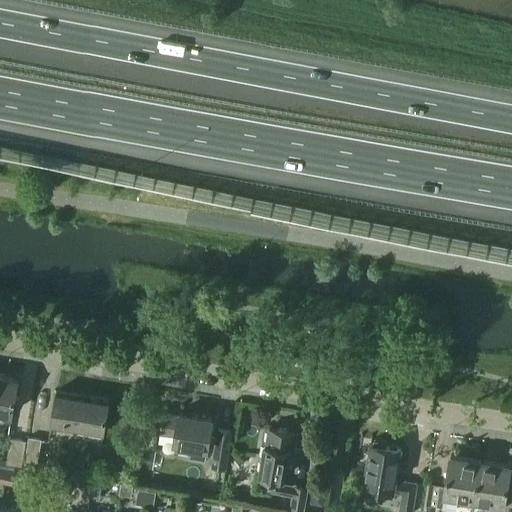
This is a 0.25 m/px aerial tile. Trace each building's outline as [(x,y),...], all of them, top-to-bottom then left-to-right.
[(0,376),(0,413),(12,415),(18,379),(0,376)] [(57,391),(51,422),(104,431),(109,400),(57,391)] [(163,412),(160,432),(174,435),(172,443),(190,446),(188,456),(206,459),(212,417),(180,412),(179,414),(163,412)] [(264,441),(258,475),(262,475),(262,474),(271,476),(268,491),(292,495),(288,511),(304,511),(309,485),(283,481),(283,479),(285,479),(288,460),(291,461),(296,432),(287,430),(286,428),(280,427),(278,429),(270,427),(267,442),(264,441)] [(212,467),(225,470),(232,432),(218,429),(212,467)] [(29,437),(24,466),(37,468),(42,439),(29,437)] [(10,438),(6,463),(22,466),(26,440),(10,438)] [(370,443),(363,488),(396,493),(401,494),(398,511),(413,511),(418,482),(397,479),(401,448),(388,446),(389,442),(374,439),(374,444),(370,443)] [(428,483),(423,511),(438,511),(439,508),(456,510),(458,497),(461,498),(474,500),(480,460),(451,455),(446,486),(428,483)] [(480,460),(474,500),(490,502),(490,509),(503,511),(504,505),(510,464),(480,460)] [(15,469),(6,468),(4,483),(12,484),(15,469)] [(84,480),(82,496),(90,497),(93,481),(84,480)] [(93,481),(90,497),(100,498),(102,483),(93,481)] [(138,490),(136,504),(144,506),(146,490),(138,489),(138,490)] [(146,490),(144,506),(154,507),(156,493),(156,492),(146,490)]
